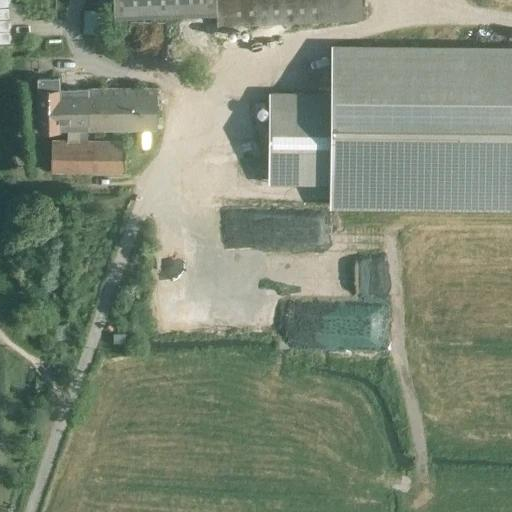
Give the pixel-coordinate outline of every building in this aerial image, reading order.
[(219,25),(330,20),(362,19),(361,0),(113,0),(115,17),(217,13),(217,25),(219,25)] [(84,9),(83,33),(111,34),(112,10),(84,9)] [(511,48),(332,49),(332,90),(271,91),(269,128),(265,136),(263,145),(263,153),(264,161),(269,170),(276,176),(284,181),(284,183),(331,184),(332,204),(511,203),(511,48)] [(156,130),(157,89),(79,89),(79,90),(59,90),(59,78),(38,78),(38,90),(38,130),(59,130),(79,130),(79,139),(52,139),(52,171),(126,172),(126,140),(87,139),(87,130),(156,130)] [(209,321),(208,298),(164,300),(165,323),(209,321)] [(286,346),(392,346),(392,303),(286,303),(286,346)]
